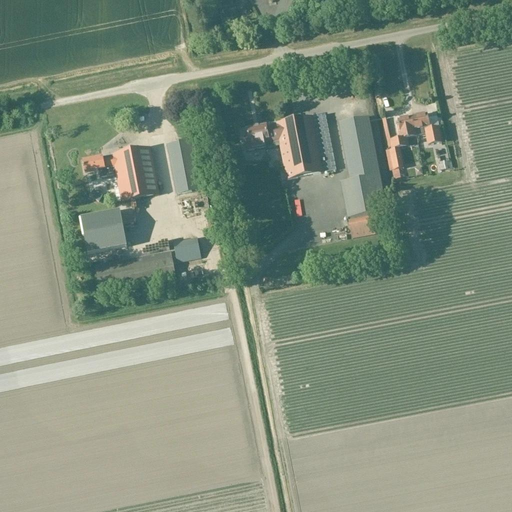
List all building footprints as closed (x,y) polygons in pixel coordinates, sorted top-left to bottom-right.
[(287,181),(336,172),(325,116),(276,126),(277,128),(267,130),(266,128),(246,132),(247,138),(243,139),(246,153),(270,148),(269,143),(279,141),(287,181)] [(412,119),(416,138),(426,136),(428,147),(442,144),(439,129),(430,130),(427,116),(412,119)] [(406,140),(416,138),(412,119),(397,122),(400,134),(398,134),(400,149),(408,147),(406,140)] [(372,216),(388,213),(370,120),(339,126),(350,183),(341,184),(351,241),(376,236),(372,216)] [(177,197),(202,192),(192,142),(167,147),(177,197)] [(400,150),(390,152),(394,172),(404,170),(400,150)] [(100,179),(116,176),(122,205),(159,198),(150,151),(113,157),(113,159),(104,161),(103,159),(83,163),(85,174),(94,173),(94,176),(99,175),(100,179)] [(191,204),(190,214),(200,215),(201,204),(191,204)] [(120,214),(81,221),(88,257),(127,249),(120,214)] [(160,246),(164,219),(158,218),(154,245),(160,246)] [(177,265),(202,261),(198,240),(173,245),(177,265)] [(101,298),(177,284),(171,253),(95,268),(101,298)]
